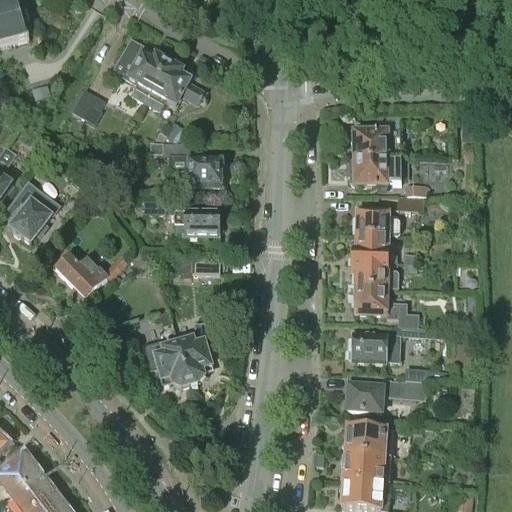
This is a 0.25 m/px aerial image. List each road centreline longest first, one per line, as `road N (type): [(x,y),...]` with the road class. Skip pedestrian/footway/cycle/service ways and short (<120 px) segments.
road 1 (tertiary): [(167,511),(85,390),(0,311)]
road 2 (residential): [(511,98),(474,90),(308,94)]
road 3 (residential): [(284,90),(114,0)]
road 4 (tertiary): [(0,373),(72,446),(119,511)]
road 5 (residential): [(278,209),(270,371)]
road 6 (residential): [(301,372),(307,211)]
road 7 (residential): [(292,493),(301,372)]
